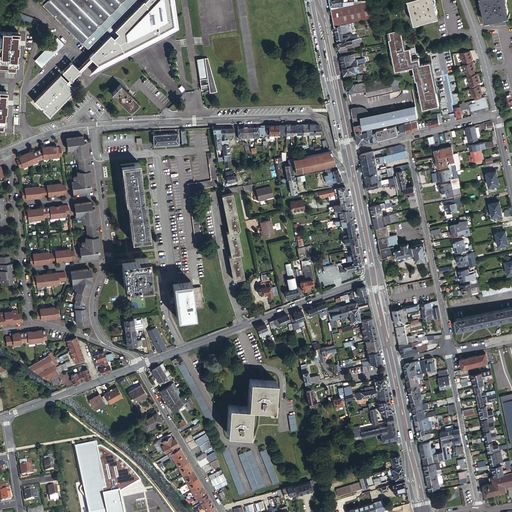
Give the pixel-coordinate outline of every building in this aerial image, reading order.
[(106,29),(110,26),(135,0),(39,0),(58,20),(61,18),(63,20),(68,26),(66,27),(87,49),(106,29)] [(148,0),(117,32),(117,33),(114,36),(113,37),(109,41),(121,54),(125,52),(122,46),(123,45),(124,47),(129,44),(128,42),(152,30),(156,36),(156,37),(160,35),(159,29),(164,29),(164,31),(175,25),(171,2),(173,1),(173,0),(148,0)] [(148,0),(143,0),(143,1),(142,1),(140,3),(115,29),(117,32),(148,0)] [(345,4),(331,7),(333,17),(349,14),(350,22),(354,21),(376,17),(372,0),(350,0),(345,0),(345,4)] [(434,0),(415,0),(409,2),(415,26),(440,19),(434,0)] [(506,0),(481,0),(486,21),(510,16),(506,0)] [(140,3),(114,28),(115,29),(140,3)] [(39,17),(13,8),(11,15),(37,24),(39,17)] [(335,25),(350,22),(349,14),(333,17),(335,25)] [(61,18),(58,20),(66,27),(68,26),(63,20),(61,18)] [(335,25),(336,33),(342,32),(350,30),(349,25),(355,24),(354,21),(350,22),(335,25)] [(114,36),(117,33),(110,26),(106,29),(114,36)] [(0,50),(0,64),(6,65),(6,66),(7,66),(13,67),(14,67),(15,63),(17,63),(19,30),(2,28),(1,32),(0,32),(0,45),(1,45),(1,51),(0,50)] [(400,29),(387,31),(394,69),(400,68),(400,70),(412,68),(415,79),(416,79),(422,108),(438,104),(429,61),(419,63),(418,57),(411,58),(409,47),(404,48),(400,29)] [(122,46),(125,52),(156,36),(152,30),(128,42),(129,44),(124,47),(123,45),(122,46)] [(336,33),(338,41),(357,37),(357,34),(352,35),(351,33),(343,34),(342,32),(336,33)] [(109,41),(113,37),(110,34),(108,37),(90,56),(91,56),(92,58),(98,64),(93,69),(102,64),(121,54),(109,41)] [(64,43),(58,37),(35,60),(41,66),(64,43)] [(108,37),(89,55),(90,56),(108,37)] [(362,43),(361,37),(357,37),(338,41),(340,52),(348,50),(348,46),(362,43)] [(464,60),(465,63),(472,61),(471,58),(473,57),(471,50),(460,51),(463,60),(464,60)] [(341,55),(342,61),(355,59),(355,56),(354,52),(341,55)] [(122,55),(121,54),(102,64),(102,65),(122,55)] [(69,81),(92,58),(91,56),(78,69),(79,69),(69,78),(68,80),(69,81)] [(200,78),(212,76),(206,57),(203,58),(197,59),(200,78)] [(342,61),(343,66),(358,63),(357,58),(355,59),(342,61)] [(467,72),(468,75),(475,73),(474,70),(475,69),(473,61),(472,61),(465,63),(462,64),(465,72),(467,72)] [(62,71),(69,78),(79,69),(78,69),(72,62),(62,71)] [(366,64),(365,62),(358,63),(343,66),(344,73),(360,70),(359,69),(363,68),(362,65),(366,64)] [(470,84),(471,87),(478,85),(477,82),(480,81),(477,72),(475,73),(468,75),(467,76),(469,84),(470,84)] [(44,107),(42,108),(49,115),(76,88),(69,81),(68,82),(66,81),(68,80),(61,74),(35,100),(41,107),(42,106),(44,107)] [(209,88),(209,93),(216,91),(212,76),(200,78),(199,79),(200,79),(201,84),(200,85),(201,90),(206,89),(205,88),(208,87),(209,88)] [(347,85),(348,93),(365,89),(367,89),(368,95),(402,88),(401,76),(390,79),(389,76),(359,82),(347,85)] [(140,102),(134,95),(131,98),(130,96),(132,94),(129,91),(121,83),(112,92),(131,111),(140,102)] [(474,96),(475,99),(481,97),(480,94),(482,93),(480,84),(478,85),(471,87),(471,88),(470,88),(472,96),(474,96)] [(457,119),(463,117),(461,109),(470,107),(471,112),(488,107),(486,97),(459,103),(460,105),(454,107),(457,119)] [(371,140),(398,133),(396,124),(388,126),(387,125),(384,126),(384,127),(377,129),(376,126),(368,128),(368,130),(364,131),(364,128),(363,128),(363,127),(416,117),(414,105),(369,114),(367,110),(365,109),(364,108),(363,107),(362,106),(361,106),(359,106),(353,107),(351,107),(358,142),(371,140)] [(401,133),(418,128),(416,118),(404,120),(405,122),(400,123),(401,133)] [(273,125),(273,135),(285,134),(285,125),(273,125)] [(471,136),(475,135),(474,126),(465,128),(466,134),(470,133),(471,136)] [(233,128),(225,128),(225,139),(227,139),(230,138),(230,134),(233,134),(233,128)] [(468,142),(477,140),(475,135),(471,136),(470,133),(466,134),(466,136),(468,142)] [(153,135),(153,146),(179,144),(178,134),(153,135)] [(88,185),(91,184),(92,184),(87,141),(85,141),(82,142),(82,136),(65,138),(67,154),(67,155),(74,154),(74,157),(77,157),(79,171),(80,177),(70,178),(70,177),(72,192),(89,190),(88,185)] [(220,139),(223,156),(224,160),(230,159),(227,139),(225,139),(220,139)] [(480,148),(494,146),(493,141),(487,142),(485,141),(469,145),(470,151),(480,148)] [(399,145),(392,146),(393,153),(400,152),(399,145)] [(53,148),(53,147),(44,148),(44,149),(41,150),(40,150),(32,153),(30,154),(29,153),(20,157),(20,158),(18,159),(15,160),(18,168),(21,167),(43,158),(57,156),(61,156),(60,147),(56,148),(53,148)] [(482,159),(480,148),(470,151),(470,155),(471,155),(468,156),(469,159),(471,159),(472,161),(480,160),(482,159)] [(449,161),(450,161),(454,160),(453,154),(452,149),(439,152),(440,156),(445,155),(448,154),(449,161)] [(360,154),(362,161),(375,158),(373,150),(368,151),(368,152),(360,154)] [(407,157),(406,150),(400,152),(393,153),(387,155),(384,156),(384,160),(385,163),(407,157)] [(337,168),(330,151),(291,158),(293,165),(295,172),(326,166),(327,168),(324,168),(324,171),(326,170),(331,169),(331,170),(337,168)] [(188,184),(198,248),(201,248),(205,247),(196,189),(218,186),(213,152),(206,153),(210,180),(202,181),(188,184)] [(362,161),(363,167),(376,164),(376,163),(380,162),(379,161),(380,161),(379,157),(378,157),(376,157),(375,158),(362,161)] [(283,162),(287,178),(288,178),(293,177),(291,166),(293,165),(291,158),(287,159),(287,161),(283,162)] [(124,203),(126,203),(142,201),(137,163),(120,166),(124,203)] [(363,167),(364,173),(377,170),(377,169),(380,168),(379,166),(376,166),(376,164),(363,167)] [(338,182),(342,180),(337,168),(331,170),(331,169),(326,170),(327,175),(323,177),(326,184),(336,182),(337,181),(338,182)] [(377,170),(364,173),(365,178),(381,175),(379,169),(377,170)] [(449,178),(450,178),(448,169),(434,171),(436,181),(449,178)] [(486,172),(487,179),(497,177),(496,170),(486,172)] [(225,172),(227,182),(237,180),(236,175),(233,176),(232,171),(225,172)] [(293,177),(288,178),(291,193),(296,192),(293,177)] [(366,183),(367,188),(382,185),(381,184),(389,182),(390,187),(395,185),(394,177),(393,177),(382,180),(366,183)] [(452,182),(458,181),(457,177),(450,178),(449,178),(450,182),(441,184),(442,190),(451,188),(451,186),(453,186),(452,182)] [(497,177),(487,179),(489,186),(499,183),(497,177)] [(62,193),(65,193),(64,184),(61,185),(61,183),(46,185),(46,187),(39,188),(39,186),(24,188),(24,190),(20,190),(22,199),(25,198),(30,198),(30,196),(35,196),(35,197),(40,196),(47,195),(47,196),(52,195),(52,193),(57,193),(57,194),(62,194),(62,193)] [(407,195),(414,193),(413,185),(405,187),(404,187),(405,195),(407,195)] [(256,189),(259,200),(273,197),(271,186),(256,189)] [(344,186),(337,188),(338,191),(340,201),(342,200),(347,199),(344,186)] [(398,197),(405,195),(404,187),(400,188),(396,189),(398,197)] [(337,188),(314,192),(316,198),(319,197),(319,199),(323,198),(323,196),(327,195),(328,196),(331,195),(335,194),(334,192),(338,191),(337,188)] [(452,194),(451,188),(442,190),(443,196),(452,194)] [(229,258),(233,282),(245,280),(240,256),(242,256),(238,232),(240,231),(233,195),(222,198),(229,234),(227,234),(231,258),(229,258)] [(291,201),(292,210),(304,208),(303,199),(291,201)] [(97,252),(101,252),(95,207),(91,207),(90,201),(73,204),(75,220),(83,219),(83,222),(86,222),(88,237),(86,237),(86,241),(78,242),(80,259),(97,257),(97,252)] [(142,201),(126,203),(131,241),(149,239),(144,201),(142,201)] [(491,210),(500,208),(499,201),(489,203),(491,210)] [(338,210),(349,208),(348,202),(343,203),(330,206),(331,211),(338,210)] [(372,211),(381,209),(385,207),(391,206),(390,202),(380,204),(380,203),(371,205),(372,211)] [(68,213),(67,205),(63,205),(58,206),(59,207),(54,208),(53,206),(48,207),(41,208),(36,208),(37,210),(32,211),(31,209),(26,210),(27,210),(23,210),(24,219),(28,218),(28,220),(43,218),(43,216),(50,216),(50,217),(65,216),(65,214),(68,213)] [(340,220),(351,218),(349,208),(338,210),(340,220)] [(502,214),(500,208),(491,210),(492,216),(502,214)] [(375,227),(385,225),(384,224),(391,223),(391,221),(397,220),(395,212),(382,215),(373,217),(375,227)] [(341,226),(346,225),(352,224),(351,218),(340,220),(335,221),(336,225),(341,224),(341,226)] [(450,224),(451,230),(464,228),(463,222),(467,222),(466,219),(459,221),(459,223),(450,224)] [(271,220),(260,222),(261,230),(263,237),(274,234),(271,220)] [(352,224),(346,225),(347,234),(343,235),(344,238),(348,237),(348,236),(354,235),(352,224)] [(497,239),(506,237),(505,230),(495,232),(497,239)] [(377,233),(378,238),(387,236),(389,246),(393,245),(398,244),(396,234),(389,236),(388,231),(386,231),(377,233)] [(340,239),(341,244),(349,242),(356,241),(354,235),(348,236),(348,237),(344,238),(340,239)] [(378,238),(382,257),(388,256),(388,255),(395,254),(393,245),(389,246),(387,236),(378,238)] [(508,244),(506,237),(497,239),(498,246),(508,244)] [(350,249),(357,248),(356,241),(349,242),(350,249)] [(395,254),(396,258),(407,256),(408,258),(409,259),(413,258),(414,257),(413,255),(414,254),(416,262),(427,260),(424,243),(414,245),(414,241),(398,244),(393,245),(395,254)] [(297,247),(298,257),(305,256),(305,252),(311,251),(310,245),(297,247)] [(472,248),(468,249),(465,250),(463,245),(454,246),(451,247),(452,252),(455,252),(456,255),(466,252),(473,251),(472,248)] [(69,250),(69,249),(54,251),(54,252),(47,253),(47,251),(32,253),(32,255),(29,256),(30,264),(33,264),(38,263),(38,262),(43,261),(43,263),(48,262),(55,261),(60,261),(60,259),(65,258),(65,260),(70,259),(74,259),(73,250),(69,250)] [(476,265),(473,251),(466,252),(467,255),(463,256),(462,255),(456,256),(458,267),(465,266),(464,264),(466,264),(466,265),(469,264),(469,266),(476,265)] [(347,261),(359,259),(358,253),(351,254),(346,255),(347,261)] [(9,256),(0,257),(0,274),(0,278),(1,284),(13,283),(13,276),(11,276),(10,270),(12,269),(11,263),(10,263),(9,256)] [(121,262),(125,295),(152,291),(147,259),(121,262)] [(360,273),(362,270),(359,259),(347,261),(337,263),(337,265),(339,265),(340,271),(353,268),(354,272),(356,273),(360,273)] [(337,270),(335,263),(326,265),(327,272),(337,270)] [(79,327),(87,326),(87,322),(89,322),(88,317),(86,317),(86,312),(87,312),(87,307),(85,307),(85,304),(91,281),(90,274),(88,274),(87,269),(70,271),(71,282),(72,287),(75,288),(74,289),(77,290),(74,298),(76,298),(74,303),(77,324),(78,323),(79,327)] [(35,276),(31,276),(32,285),(36,284),(36,286),(58,283),(58,281),(65,281),(64,272),(57,273),(57,272),(52,273),(52,275),(47,275),(47,274),(42,274),(42,276),(40,276),(40,275),(35,275),(35,276)] [(475,279),(474,272),(468,273),(459,275),(460,280),(469,278),(470,280),(475,279)] [(310,283),(313,282),(311,275),(304,276),(305,280),(300,281),(302,289),(306,288),(306,287),(310,286),(310,283)] [(286,278),(288,286),(293,285),(294,288),(297,288),(294,277),(287,278),(286,278)] [(194,309),(191,288),(190,281),(172,283),(174,299),(176,313),(177,318),(195,316),(194,309)] [(270,286),(270,282),(265,282),(266,285),(259,287),(258,288),(257,289),(257,291),(259,292),(260,292),(260,293),(264,292),(265,294),(268,293),(268,295),(277,294),(275,285),(270,286)] [(511,285),(511,282),(481,289),(482,295),(511,288),(511,285)] [(354,292),(355,295),(366,292),(365,284),(355,288),(356,290),(353,290),(354,292)] [(285,296),(298,293),(297,288),(294,288),(293,285),(288,286),(288,289),(284,291),(285,296)] [(201,286),(191,288),(194,309),(203,307),(201,286)] [(353,296),(355,302),(356,302),(367,299),(366,292),(355,295),(353,296)] [(316,305),(319,310),(319,315),(327,312),(327,309),(325,301),(316,305)] [(418,309),(418,310),(421,309),(437,306),(437,301),(436,301),(417,304),(418,309)] [(327,312),(328,313),(338,311),(348,308),(357,306),(356,302),(355,302),(327,309),(327,312)] [(308,314),(319,310),(316,305),(306,308),(308,314)] [(357,306),(348,308),(349,314),(358,312),(357,306)] [(421,309),(422,314),(438,311),(437,306),(421,309)] [(39,311),(36,311),(37,320),(40,319),(45,319),(45,317),(50,317),(50,318),(55,318),(59,317),(57,309),(54,309),(54,307),(39,309),(39,311)] [(394,319),(404,317),(403,311),(402,307),(392,309),(394,319)] [(348,308),(338,311),(339,316),(345,315),(346,319),(350,318),(349,314),(348,308)] [(511,308),(456,320),(458,331),(459,332),(511,321),(511,308)] [(19,323),(22,322),(21,313),(18,314),(17,311),(11,311),(11,312),(4,312),(0,312),(0,325),(6,325),(6,323),(12,322),(13,324),(19,323)] [(338,311),(328,313),(330,325),(333,324),(332,318),(339,316),(338,311)] [(438,311),(422,314),(424,320),(440,317),(438,311)] [(292,317),(289,318),(290,322),(291,328),(292,328),(300,325),(299,324),(298,320),(295,312),(291,314),(292,317)] [(351,321),(360,319),(358,312),(349,314),(350,318),(351,321)] [(286,315),(268,322),(270,329),(276,327),(275,323),(287,319),(286,315)] [(362,325),(372,323),(371,316),(361,319),(362,325)] [(435,331),(442,330),(442,329),(440,317),(433,319),(435,331)] [(264,323),(255,327),(258,335),(264,332),(263,330),(266,329),(264,323)] [(362,331),(373,329),(372,323),(362,325),(360,326),(362,331)] [(396,326),(399,344),(416,341),(415,336),(411,337),(411,335),(408,336),(407,335),(406,335),(404,324),(396,326)] [(426,325),(411,328),(412,333),(427,329),(426,325)] [(148,331),(159,353),(161,352),(167,349),(156,327),(148,331)] [(373,329),(362,331),(362,335),(363,338),(368,336),(375,334),(373,329)] [(47,339),(45,330),(42,331),(42,330),(37,331),(37,333),(32,333),(31,332),(26,332),(26,333),(20,334),(19,333),(14,334),(15,336),(12,336),(5,337),(7,346),(21,344),(20,342),(28,341),(28,343),(43,341),(43,340),(47,339)] [(76,337),(67,341),(69,346),(78,342),(76,337)] [(367,351),(377,348),(375,337),(369,339),(364,340),(367,351)] [(416,341),(399,344),(402,354),(404,356),(428,351),(426,344),(424,345),(422,339),(416,341)] [(71,351),(80,348),(78,342),(69,346),(71,351)] [(319,359),(320,362),(324,361),(323,355),(326,354),(326,352),(331,351),(332,353),(336,353),(334,344),(320,347),(316,348),(319,359)] [(82,353),(80,348),(71,351),(73,356),(82,353)] [(313,349),(313,354),(310,354),(312,360),(319,359),(316,348),(313,349)] [(368,358),(379,356),(378,350),(367,353),(368,358)] [(106,362),(111,361),(111,360),(110,357),(110,355),(105,356),(104,352),(99,354),(96,355),(95,355),(97,361),(94,362),(96,366),(106,362)] [(85,361),(82,353),(73,356),(76,364),(85,361)] [(477,355),(479,365),(488,363),(486,353),(477,355)] [(49,355),(27,367),(46,380),(59,373),(56,367),(54,363),(52,360),(51,357),(49,355)] [(477,355),(460,359),(462,368),(479,365),(477,355)] [(380,361),(379,356),(368,358),(369,360),(361,362),(362,365),(372,363),(380,361)] [(433,360),(432,357),(425,359),(425,363),(427,363),(429,372),(434,371),(433,368),(435,367),(434,360),(433,360)] [(173,362),(175,367),(178,365),(185,380),(187,379),(210,425),(215,423),(192,377),(191,377),(183,363),(180,364),(177,360),(173,362)] [(416,374),(422,373),(420,360),(414,361),(416,374)] [(404,365),(406,376),(416,374),(414,361),(405,363),(404,365)] [(102,374),(111,371),(109,365),(108,366),(106,362),(96,366),(97,370),(99,369),(102,374)] [(306,366),(300,367),(304,383),(319,380),(318,375),(309,377),(307,370),(306,370),(306,366)] [(160,367),(152,371),(155,376),(161,372),(161,373),(163,372),(160,367)] [(82,371),(79,373),(82,380),(85,379),(86,380),(91,378),(88,369),(82,371)] [(488,377),(492,376),(490,370),(482,372),(483,377),(483,378),(488,377)] [(161,372),(155,376),(158,382),(156,383),(158,387),(168,381),(163,372),(161,373),(161,372)] [(471,374),(472,380),(483,377),(482,372),(471,374)] [(70,376),(74,385),(80,383),(79,382),(82,380),(79,373),(76,374),(76,373),(70,376)] [(408,383),(418,381),(417,377),(422,376),(422,373),(416,374),(406,376),(408,383)] [(438,388),(451,385),(449,375),(436,378),(438,388)] [(374,388),(385,385),(383,376),(374,379),(375,384),(365,386),(365,387),(365,389),(374,388)] [(270,407),(270,412),(277,413),(278,402),(274,402),(275,380),(250,378),(248,406),(253,406),(270,407)] [(127,388),(133,398),(145,392),(139,382),(127,388)] [(160,391),(162,394),(174,387),(172,384),(160,391)] [(350,384),(342,386),(343,393),(344,394),(352,392),(350,384)] [(477,398),(496,394),(495,390),(481,393),(479,384),(474,385),(477,398)] [(377,401),(387,398),(385,385),(374,388),(375,393),(376,401),(377,401)] [(104,393),(109,401),(121,394),(116,386),(104,393)] [(174,387),(162,394),(164,397),(170,393),(175,390),(174,387)] [(410,396),(420,394),(419,387),(409,389),(410,396)] [(313,388),(305,390),(309,405),(316,403),(313,388)] [(375,393),(374,388),(365,389),(361,390),(352,392),(344,394),(344,395),(345,399),(350,398),(349,396),(360,394),(361,396),(375,393)] [(180,398),(175,390),(170,393),(174,400),(172,401),(174,404),(181,399),(180,398)] [(100,395),(99,393),(89,399),(94,407),(104,401),(100,395)] [(104,401),(105,403),(109,401),(104,393),(100,395),(104,401)] [(170,393),(164,397),(168,404),(172,401),(174,400),(170,393)] [(410,396),(412,404),(426,402),(426,398),(421,399),(420,394),(410,396)] [(497,400),(496,394),(477,398),(479,406),(484,405),(483,402),(497,400)] [(174,404),(177,409),(184,404),(187,402),(183,396),(180,398),(181,399),(174,404)] [(332,402),(333,406),(334,406),(335,409),(341,408),(340,404),(341,404),(340,397),(332,399),(332,402)] [(386,421),(392,419),(387,398),(377,401),(379,407),(380,412),(384,411),(386,421)] [(505,411),(511,409),(511,399),(503,401),(505,411)] [(172,411),(177,409),(174,404),(172,401),(168,404),(172,411)] [(413,412),(423,410),(423,409),(428,408),(427,401),(426,402),(412,404),(413,412)] [(371,424),(377,423),(375,414),(374,408),(371,408),(370,402),(367,403),(368,407),(369,411),(371,424)] [(253,406),(248,406),(228,405),(227,432),(251,434),(253,406)] [(481,417),(496,414),(496,412),(493,413),(492,411),(487,412),(486,405),(484,405),(479,406),(481,417)] [(462,411),(463,417),(473,415),(472,409),(462,411)] [(415,419),(427,417),(435,415),(434,411),(424,413),(423,410),(413,412),(415,419)] [(142,422),(147,431),(162,422),(157,413),(142,422)] [(288,415),(291,430),(297,429),(294,414),(288,415)] [(424,429),(430,428),(427,417),(415,419),(417,429),(424,428),(424,429)] [(484,429),(494,427),(493,422),(494,422),(493,417),(481,419),(484,429)] [(370,435),(379,432),(387,431),(386,425),(379,427),(379,428),(369,430),(370,435)] [(447,437),(451,436),(455,435),(454,429),(453,426),(445,427),(446,430),(447,437)] [(387,431),(379,432),(381,441),(395,438),(394,429),(387,431)] [(486,441),(500,438),(499,434),(495,435),(495,432),(490,433),(489,430),(484,431),(486,441)] [(200,436),(194,439),(198,446),(208,440),(205,433),(204,433),(200,436)] [(169,434),(165,437),(170,445),(177,441),(176,439),(174,440),(171,436),(170,437),(169,434)] [(451,436),(452,443),(462,441),(460,434),(455,435),(451,436)] [(445,444),(452,443),(451,436),(447,437),(442,438),(444,448),(445,448),(445,444)] [(170,445),(165,437),(160,439),(164,446),(163,447),(164,449),(170,445)] [(199,446),(203,452),(211,446),(208,440),(199,446)] [(420,443),(423,457),(433,455),(432,454),(430,440),(426,440),(426,442),(420,443)] [(94,441),(75,445),(89,511),(124,511),(121,496),(119,487),(118,481),(138,478),(130,468),(119,459),(110,452),(101,446),(94,441)] [(177,441),(170,445),(174,451),(180,448),(180,447),(178,448),(176,444),(178,443),(177,441)] [(489,451),(504,448),(504,446),(503,446),(498,447),(498,444),(493,445),(492,441),(487,442),(489,451)] [(164,449),(161,451),(162,452),(166,449),(169,454),(170,453),(174,451),(170,445),(164,449)] [(456,454),(464,452),(463,445),(455,447),(456,454)] [(221,448),(238,494),(245,492),(227,446),(221,448)] [(174,451),(170,453),(174,459),(184,454),(180,448),(174,451)] [(238,454),(252,491),(264,486),(250,449),(238,454)] [(259,452),(272,485),(278,483),(265,449),(259,452)] [(196,457),(198,461),(206,457),(207,456),(205,452),(196,457)] [(206,457),(209,462),(216,458),(213,452),(207,456),(206,457)] [(423,457),(424,463),(444,459),(443,452),(432,454),(433,455),(423,457)] [(489,453),(491,464),(502,461),(501,459),(500,459),(499,455),(495,456),(494,452),(489,453)] [(400,463),(398,453),(389,456),(392,466),(400,463)] [(184,454),(174,459),(178,467),(188,461),(184,454)] [(44,459),(46,472),(54,470),(52,458),(44,459)] [(209,462),(213,468),(219,465),(216,458),(209,462)] [(188,461),(178,467),(183,475),(193,469),(188,461)] [(424,464),(425,471),(436,469),(435,468),(440,468),(439,463),(435,463),(434,462),(424,464)] [(29,463),(21,464),(22,476),(31,474),(29,463)] [(402,470),(401,465),(386,469),(387,474),(388,474),(402,470)] [(357,474),(355,467),(326,476),(328,483),(357,474)] [(183,475),(188,483),(197,477),(193,469),(183,475)] [(427,478),(437,476),(437,474),(441,473),(440,469),(436,469),(425,471),(427,478)] [(403,476),(402,470),(388,474),(390,480),(403,476)] [(459,479),(467,477),(466,470),(458,472),(459,479)] [(208,477),(211,480),(219,475),(217,472),(208,477)] [(494,476),(491,477),(493,482),(483,485),(485,495),(505,491),(504,485),(511,483),(511,472),(504,474),(494,476)] [(214,486),(225,479),(221,474),(219,475),(211,480),(214,486)] [(367,486),(364,476),(358,477),(359,482),(362,488),(367,486)] [(428,484),(438,483),(437,476),(427,478),(428,484)] [(188,483),(192,491),(202,485),(197,477),(188,483)] [(321,481),(319,477),(309,480),(292,485),(295,493),(312,489),(310,484),(321,481)] [(138,478),(118,481),(119,487),(121,496),(138,478)] [(394,493),(406,490),(404,479),(391,483),(394,493)] [(217,490),(227,484),(225,481),(215,487),(217,490)] [(362,488),(359,482),(335,489),(337,495),(362,488)] [(430,491),(439,489),(438,483),(428,484),(430,491)] [(1,487),(3,500),(11,499),(10,490),(9,485),(1,487)] [(196,498),(206,493),(202,485),(192,491),(196,498)] [(295,493),(292,485),(281,488),(283,495),(284,496),(295,493)] [(25,488),(27,500),(35,499),(33,487),(25,488)] [(60,491),(59,487),(49,488),(51,496),(59,495),(58,491),(60,491)] [(199,500),(200,503),(209,498),(206,493),(196,498),(194,500),(195,502),(199,500)] [(198,507),(200,509),(212,502),(209,498),(200,503),(201,505),(198,507)] [(382,499),(372,502),(375,511),(385,509),(382,499)] [(206,511),(214,507),(212,502),(200,509),(201,511),(204,509),(206,511)] [(374,511),(375,511),(372,502),(347,509),(348,511),(374,511)]
